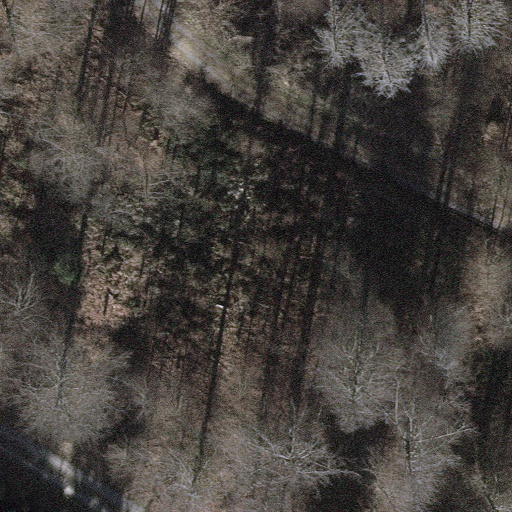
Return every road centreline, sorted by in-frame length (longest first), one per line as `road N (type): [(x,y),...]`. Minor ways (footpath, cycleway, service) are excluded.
road 1 (track): [(511,221),(184,36),(157,0)]
road 2 (track): [(131,511),(0,437)]
